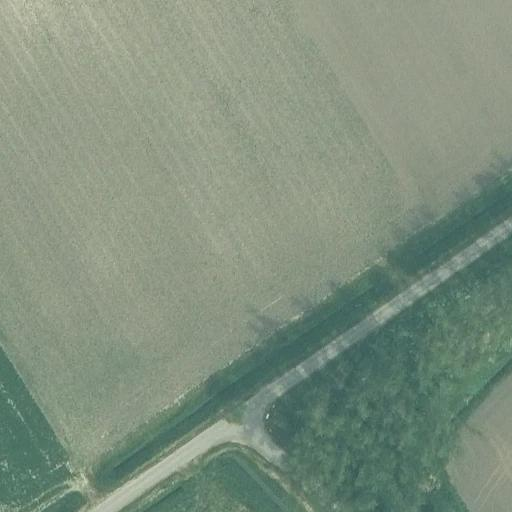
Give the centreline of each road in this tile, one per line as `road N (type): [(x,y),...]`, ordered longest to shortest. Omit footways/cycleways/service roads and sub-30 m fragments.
road 1 (unclassified): [(238,416),(511,224)]
road 2 (unclassified): [(238,416),(102,511)]
road 3 (unclassified): [(340,511),(238,416)]
